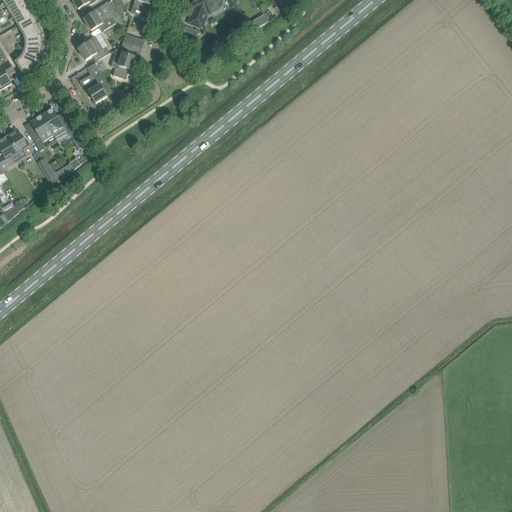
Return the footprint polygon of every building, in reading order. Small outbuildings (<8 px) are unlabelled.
[(34,15),(24,0),(1,0),(18,26),(34,15)] [(72,0),(79,10),(81,9),(82,11),(98,2),(96,0),(72,0)] [(133,8),(131,14),(152,21),(154,16),(154,14),(159,1),(155,0),(138,0),(138,1),(136,0),(133,8)] [(189,24),(199,27),(202,29),(206,20),(204,20),(207,13),(211,14),(215,4),(220,0),(196,0),(193,7),(196,8),(189,24)] [(90,17),(85,20),(92,32),(101,26),(104,32),(113,27),(117,24),(114,19),(117,17),(108,3),(101,7),(97,10),(88,15),(90,17)] [(274,9),(279,13),(284,7),(278,3),(274,9)] [(39,24),(34,15),(18,26),(23,34),(38,25),(39,24)] [(264,15),(260,18),(264,25),(268,22),(264,15)] [(253,32),(260,30),(257,23),(251,26),(253,32)] [(44,35),(38,25),(23,34),(25,39),(25,40),(42,36),(44,35),(44,36),(44,35)] [(132,53),(134,46),(137,39),(126,35),(122,47),(116,51),(116,52),(111,67),(116,69),(114,76),(127,81),(130,71),(132,71),(136,59),(125,55),(127,51),(132,53)] [(42,36),(25,40),(26,46),(43,47),(43,48),(45,48),(42,36)] [(103,50),(101,46),(95,37),(83,45),(84,47),(79,50),(86,62),(95,56),(99,62),(111,54),(107,48),(103,50)] [(0,47),(4,54),(13,68),(16,66),(0,39),(0,47)] [(43,48),(43,47),(26,46),(24,52),(41,59),(40,59),(42,60),(43,48)] [(199,60),(208,63),(213,50),(204,46),(199,60)] [(35,70),(36,71),(40,59),(41,59),(24,52),(21,57),(21,58),(34,69),(35,70)] [(0,85),(3,90),(13,84),(12,84),(8,78),(16,73),(13,68),(4,54),(0,57),(0,85)] [(34,69),(21,58),(16,61),(16,62),(21,70),(26,79),(34,69)] [(96,80),(83,88),(87,95),(89,93),(96,104),(107,97),(102,88),(108,85),(100,73),(95,64),(87,69),(92,78),(94,76),(96,80)] [(122,104),(128,101),(125,95),(119,98),(122,104)] [(42,116),(53,134),(59,144),(70,137),(72,138),(78,147),(85,143),(76,129),(74,130),(64,113),(58,117),(53,109),(42,116)] [(53,134),(42,116),(31,123),(37,132),(31,136),(41,152),(47,148),(42,141),(53,134)] [(12,135),(7,138),(18,155),(24,151),(27,157),(34,153),(27,141),(25,142),(17,129),(11,133),(12,135)] [(0,150),(3,155),(0,157),(0,166),(3,172),(15,164),(12,158),(18,155),(7,138),(0,141),(0,150)] [(81,163),(77,158),(71,162),(75,168),(81,163)] [(38,164),(49,181),(53,187),(59,183),(56,177),(54,174),(45,160),(38,164)] [(64,169),(68,175),(75,170),(71,164),(64,169)] [(3,172),(0,166),(0,185),(1,185),(9,180),(3,172)] [(66,177),(61,170),(54,174),(56,177),(59,183),(66,177)] [(21,201),(16,205),(15,208),(19,213),(26,208),(21,201)] [(9,222),(5,215),(0,217),(0,227),(1,227),(9,222)]
